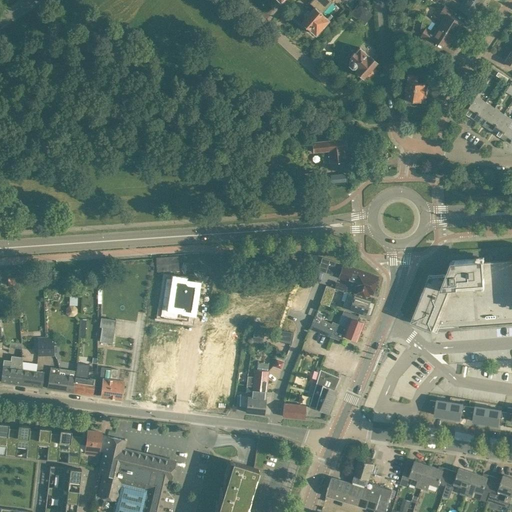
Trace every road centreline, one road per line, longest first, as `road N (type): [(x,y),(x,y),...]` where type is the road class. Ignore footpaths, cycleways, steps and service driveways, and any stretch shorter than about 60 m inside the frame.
road 1 (residential): [(333,435),(0,393)]
road 2 (secondary): [(0,247),(326,226)]
road 3 (residential): [(511,453),(333,435)]
road 4 (residential): [(427,143),(511,1)]
road 5 (residential): [(407,143),(393,123),(382,0)]
road 6 (residential): [(347,101),(241,0)]
road 7 (tertiary): [(333,435),(388,307)]
